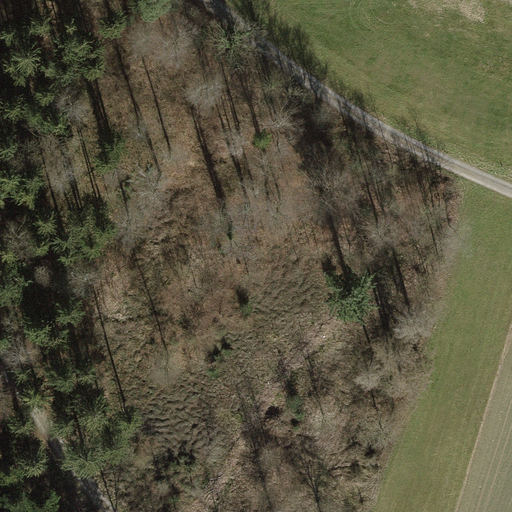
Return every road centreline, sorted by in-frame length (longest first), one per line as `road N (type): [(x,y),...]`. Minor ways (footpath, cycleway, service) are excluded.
road 1 (track): [(206,0),(338,103),(511,190)]
road 2 (track): [(0,383),(106,511)]
